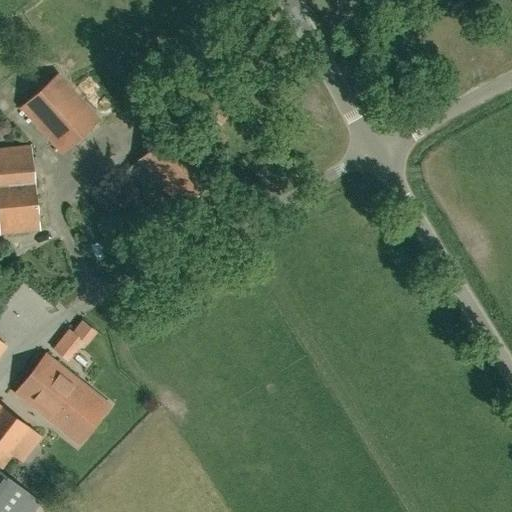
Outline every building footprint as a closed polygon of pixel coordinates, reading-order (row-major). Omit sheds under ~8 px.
[(403,0),(369,0),(398,13),(403,0)] [(99,120),(57,73),(20,107),(62,154),(99,120)] [(124,172),(129,177),(109,197),(122,212),(142,192),(167,219),(223,169),(180,121),(124,172)] [(30,147),(0,149),(0,234),(39,230),(30,147)] [(132,246),(147,232),(128,213),(113,228),(132,246)] [(67,326),(53,348),(71,360),(85,337),(67,326)] [(110,405),(46,354),(14,393),(79,444),(110,405)] [(0,511),(8,511),(25,491),(0,471),(31,431),(0,406),(0,511)]
